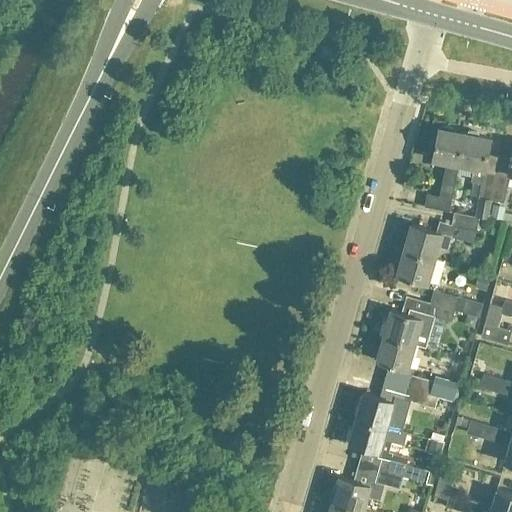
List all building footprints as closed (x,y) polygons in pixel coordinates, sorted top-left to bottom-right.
[(343,62),(345,52),(321,47),(319,57),(343,62)] [(424,207),(445,211),(448,212),(458,164),(464,134),(451,131),(451,128),(442,127),(442,129),(439,128),(433,159),(447,162),(440,197),(426,194),(424,207)] [(458,164),(474,168),(471,182),(480,184),(477,198),(478,198),(475,217),(484,219),(484,218),(488,219),(490,208),(489,208),(495,176),(483,173),(490,139),(476,136),(477,134),(468,132),(467,134),(464,134),(458,164)] [(489,208),(490,208),(500,210),(501,202),(503,203),(507,179),(495,176),(489,208)] [(476,230),(476,229),(482,230),(484,219),(475,217),(453,212),(451,225),(438,221),(436,231),(411,224),(408,236),(405,235),(402,246),(404,247),(403,250),(415,253),(434,259),(437,247),(448,248),(454,225),(476,230)] [(434,259),(415,253),(403,250),(400,261),(397,261),(394,271),(397,272),(396,275),(427,284),(434,259)] [(457,296),(456,297),(433,291),(430,303),(454,310),(479,316),(483,303),(457,296)] [(501,313),(511,316),(511,302),(504,300),(503,307),(490,303),(487,313),(492,314),(495,315),(496,312),(501,313)] [(454,310),(430,303),(426,316),(451,322),(454,310)] [(413,344),(414,343),(426,347),(433,322),(420,319),(391,310),(388,321),(384,320),(381,332),(384,333),(384,335),(413,344)] [(489,324),(485,323),(480,337),(508,345),(511,330),(489,324)] [(413,344),(384,335),(381,347),(378,346),(375,356),(378,357),(377,360),(407,368),(413,344)] [(496,392),(500,379),(500,378),(484,374),(480,387),(496,392)] [(433,381),(433,382),(409,375),(405,387),(440,397),(440,395),(443,383),(433,381)] [(500,379),(496,392),(511,396),(511,381),(500,378),(500,379)] [(356,418),(386,427),(386,426),(390,413),(405,417),(410,401),(434,408),(434,407),(452,413),(456,400),(440,395),(440,397),(405,387),(402,399),(394,396),(392,401),(363,393),(360,405),(357,404),(354,414),(357,415),(356,418)] [(379,451),(382,443),(391,446),(392,440),(403,443),(406,431),(386,426),(386,427),(356,418),(353,430),(350,429),(347,440),(350,440),(349,444),(379,451)] [(483,438),(487,425),(470,420),(467,433),(471,434),(483,438)] [(487,425),(483,438),(502,443),(505,430),(487,425)] [(511,439),(510,439),(503,463),(511,465),(511,439)] [(402,477),(402,476),(427,483),(432,485),(436,473),(430,471),(406,464),(408,458),(391,453),(389,459),(382,457),(378,470),(402,477)] [(339,477),(335,490),(333,489),(330,498),(333,499),(332,502),(362,510),(366,496),(379,500),(383,484),(399,489),(402,477),(378,470),(374,482),(369,486),(339,477)] [(446,508),(462,511),(466,499),(466,498),(449,494),(456,474),(441,470),(434,495),(448,500),(446,508)] [(489,511),(511,511),(511,493),(496,489),(489,511)] [(462,511),(482,511),(484,504),(466,498),(466,499),(462,511)] [(332,502),(328,511),(367,511),(362,510),(332,502)]
